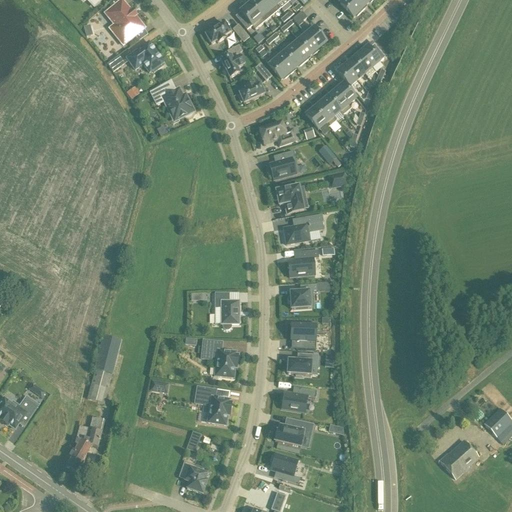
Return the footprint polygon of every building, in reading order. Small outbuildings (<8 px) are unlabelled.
[(257,0),(254,0),(248,5),(261,20),(264,23),(272,17),(257,0)] [(272,0),(257,0),(272,17),(280,10),(277,6),(272,0)] [(361,13),(348,0),(345,0),(340,6),(353,19),(357,15),(357,16),(361,13)] [(367,5),(362,0),(348,0),(361,13),(364,9),(364,8),(367,5)] [(123,47),(144,29),(135,17),(136,16),(132,11),(131,12),(122,1),(105,15),(117,30),(113,34),(123,47)] [(261,20),(248,5),(240,13),(241,14),(236,19),(247,32),(252,27),(255,31),(264,23),(261,20)] [(307,19),(302,13),(298,16),(303,22),(307,19)] [(230,34),(224,25),(222,26),(222,25),(216,28),(217,29),(205,37),(211,46),(216,43),(217,44),(225,40),(224,38),(230,34)] [(83,27),(86,37),(92,36),(89,26),(83,27)] [(243,44),(249,39),(238,26),(233,31),(243,44)] [(306,36),(319,51),(323,48),(322,47),(326,44),(313,29),(306,36)] [(306,36),(303,32),(295,39),(298,42),(299,42),(311,57),(314,54),(315,55),(319,51),(306,36)] [(307,60),(311,57),(299,42),(298,42),(291,48),(304,64),(308,60),(307,60)] [(149,44),(127,60),(135,71),(143,65),(149,74),(153,72),(154,73),(161,68),(160,66),(163,64),(149,44)] [(291,48),(288,44),(280,51),(283,55),(284,54),(296,69),(299,66),(300,67),(304,64),(291,48)] [(238,59),(236,56),(242,53),(238,47),(227,53),(230,59),(221,63),(229,79),(239,74),(237,70),(243,66),(243,65),(244,64),(241,59),(240,60),(239,58),(238,59)] [(359,54),(372,69),(380,63),(367,48),(364,51),(363,50),(359,54)] [(280,51),(274,56),(277,60),(276,60),(289,76),(293,73),(292,72),(296,69),(284,54),(283,55),(280,51)] [(365,75),(372,69),(359,54),(355,57),(356,58),(352,61),(365,75)] [(276,60),(277,60),(274,56),(265,63),(281,82),(285,78),(285,79),(289,76),(276,60)] [(123,66),(117,58),(107,65),(113,73),(123,66)] [(357,81),(365,75),(352,61),(349,64),(348,63),(344,66),(345,66),(357,81)] [(271,78),(261,65),(255,69),(266,82),(271,78)] [(349,88),(357,81),(345,66),(344,66),(340,69),(341,70),(337,73),(349,88)] [(347,105),(348,106),(355,100),(343,85),(339,89),(339,88),(335,91),(347,105)] [(264,96),(260,86),(254,88),(253,86),(245,90),(246,92),(239,95),(240,97),(238,98),(241,104),(243,103),(243,105),(245,104),(246,105),(252,103),(251,101),(264,96)] [(131,101),(140,95),(135,88),(126,94),(131,101)] [(184,100),(179,89),(165,96),(162,90),(151,95),(157,106),(163,103),(175,126),(179,123),(178,121),(183,118),(184,119),(185,119),(186,120),(187,120),(188,119),(189,119),(190,119),(191,118),(192,117),(192,116),(193,116),(193,115),(193,114),(194,113),(187,98),(184,100)] [(351,110),(348,106),(347,105),(335,91),(331,94),(332,95),(328,98),(339,111),(340,113),(343,116),(351,110)] [(333,118),(340,113),(339,111),(328,98),(325,101),(324,100),(320,103),(332,117),(333,118)] [(336,122),(333,118),(332,117),(320,103),(316,106),(317,107),(314,110),(325,123),(325,125),(328,129),(336,122)] [(318,131),(325,125),(325,123),(314,110),(310,113),(309,112),(305,116),(318,131)] [(285,133),(282,124),(273,127),(273,125),(267,128),(267,129),(259,132),(264,146),(277,142),(279,148),(296,142),(292,131),(285,133)] [(282,161),(268,165),(273,182),(299,174),(293,152),(281,155),(282,161)] [(332,153),(325,159),(329,165),(332,162),(336,160),(336,159),(332,153)] [(336,160),(332,162),(338,168),(341,166),(336,160)] [(330,191),(347,187),(344,173),(327,177),(330,191)] [(276,194),(272,195),(273,202),(278,201),(279,207),(285,206),(287,216),(303,212),(303,211),(307,210),(303,189),(299,190),(298,187),(276,192),(276,194)] [(304,226),(282,230),(285,246),(307,243),(308,242),(307,234),(322,232),(321,224),(322,223),(321,216),(303,219),(304,226)] [(288,270),(289,280),(315,278),(314,260),(319,260),(318,251),(302,253),(301,251),(293,252),(294,260),(287,261),(287,264),(286,265),(287,269),(288,270)] [(290,310),(313,309),(312,293),(316,293),(316,286),(304,287),(304,293),(289,294),(289,296),(288,296),(288,302),(290,302),(290,310)] [(240,301),(249,301),(250,291),(240,291),(240,301)] [(222,325),(222,327),(224,329),(225,330),(228,330),(230,329),(231,327),(231,325),(239,325),(239,302),(229,302),(229,294),(215,294),(215,308),(221,308),(221,325),(222,325)] [(290,324),(290,340),(298,340),(298,347),(316,347),(316,324),(290,324)] [(102,342),(97,367),(104,368),(101,383),(110,385),(120,339),(110,337),(109,343),(102,342)] [(236,369),(238,356),(235,355),(236,353),(221,351),(222,343),(203,341),(201,359),(216,361),(216,368),(218,368),(217,377),(233,379),(234,368),(236,369)] [(332,355),(331,355),(325,355),(325,366),(332,367),(333,367),(332,355)] [(310,376),(311,367),(317,367),(318,357),(302,356),(301,363),(288,362),(287,375),(296,375),(296,376),(302,377),(303,376),(310,376)] [(90,398),(102,402),(107,387),(95,382),(90,398)] [(152,382),(150,392),(160,394),(161,383),(152,382)] [(216,390),(197,387),(194,404),(210,406),(207,423),(225,426),(227,416),(229,416),(231,403),(229,403),(229,400),(215,398),(216,390)] [(41,399),(45,394),(37,388),(37,389),(34,392),(35,394),(41,399)] [(283,411),(306,416),(309,400),(316,401),(318,395),(295,390),(294,396),(286,394),(286,396),(285,396),(283,402),(285,402),(283,411)] [(0,405),(0,421),(7,427),(8,425),(15,430),(24,417),(28,421),(37,408),(25,400),(19,407),(12,403),(11,404),(4,400),(0,405)] [(496,439),(511,423),(500,410),(484,426),(496,439)] [(101,425),(101,417),(92,416),(92,424),(101,425)] [(274,442),(300,449),(303,437),(309,439),(312,426),(293,422),(291,430),(280,427),(278,432),(277,432),(274,442)] [(342,429),(338,428),(330,426),(329,433),(339,436),(343,437),(342,429)] [(195,454),(201,436),(192,433),(186,450),(195,454)] [(77,435),(66,463),(78,468),(89,440),(77,435)] [(455,481),(476,462),(461,446),(449,457),(447,456),(439,463),(455,481)] [(272,463),(270,471),(283,475),(281,481),(298,486),(300,479),(293,477),(298,462),(275,456),(274,457),(273,457),(271,463),(272,463)] [(200,472),(202,468),(184,462),(179,477),(185,479),(184,482),(189,483),(187,489),(202,495),(207,481),(204,481),(207,474),(200,472)] [(272,511),(258,511),(253,510),(252,511),(280,511),(285,498),(277,495),(271,511),(272,511)]
